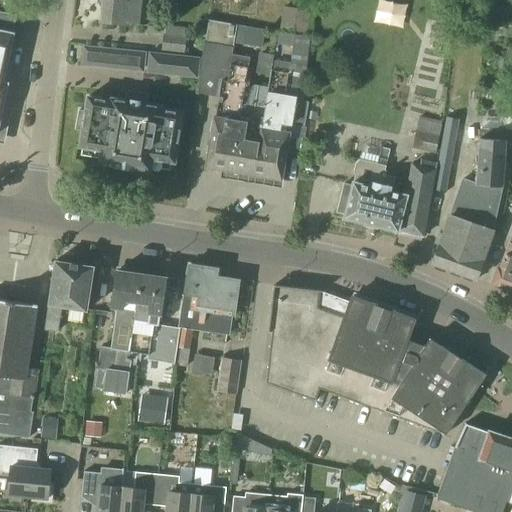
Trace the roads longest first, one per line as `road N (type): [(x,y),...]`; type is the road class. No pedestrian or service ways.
road 1 (tertiary): [(511,345),(392,279),(31,212)]
road 2 (residential): [(31,212),(55,0)]
